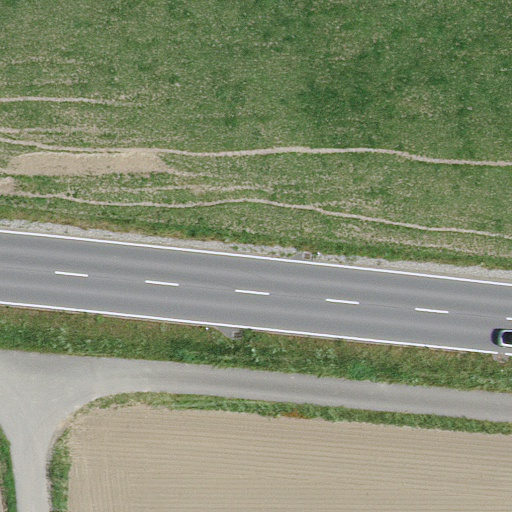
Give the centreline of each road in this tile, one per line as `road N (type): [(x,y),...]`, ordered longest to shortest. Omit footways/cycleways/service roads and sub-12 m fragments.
road 1 (primary): [(511,311),(0,260)]
road 2 (track): [(13,368),(33,511)]
